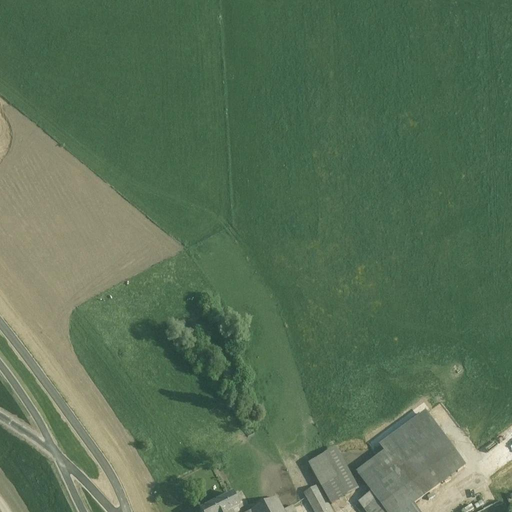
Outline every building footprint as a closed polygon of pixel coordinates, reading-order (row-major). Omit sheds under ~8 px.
[(419,511),(417,507),(469,468),(429,414),(380,448),(385,454),(356,474),(370,495),(358,504),(364,511),(419,511)] [(503,438),(486,445),(494,463),(499,461),(499,463),(511,457),(511,443),(507,446),(503,438)] [(337,447),(308,461),(318,484),(303,491),(313,511),(333,511),(329,504),(358,490),(337,447)] [(239,511),(244,509),(246,506),(240,493),(201,511),(239,511)] [(286,511),(279,499),(252,511),(286,511)] [(504,511),(501,502),(476,511),(474,511),(474,510),(468,511),(504,511)]
